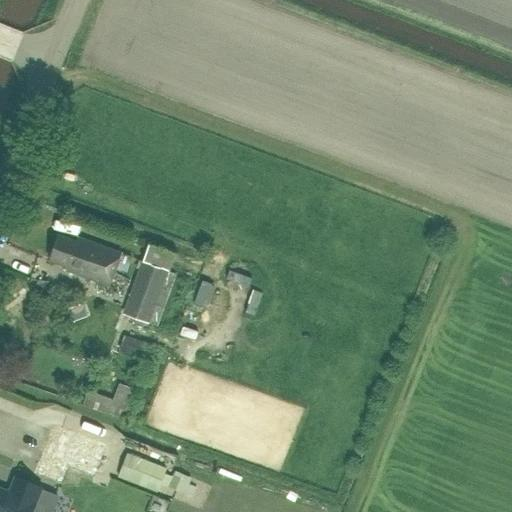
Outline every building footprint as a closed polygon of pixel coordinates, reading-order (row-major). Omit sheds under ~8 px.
[(66,216),(64,227),(91,233),(93,222),(66,216)] [(76,242),(58,236),(49,260),(67,267),(66,270),(109,286),(121,254),(78,238),(76,242)] [(176,275),(142,262),(123,315),(136,319),(134,326),(147,330),(149,324),(157,327),(176,275)] [(144,344),(124,336),(118,352),(138,359),(144,344)] [(134,390),(119,384),(113,400),(88,391),(82,405),(123,420),(134,390)] [(0,511),(30,511),(40,488),(15,478),(9,493),(0,489),(0,511)]
